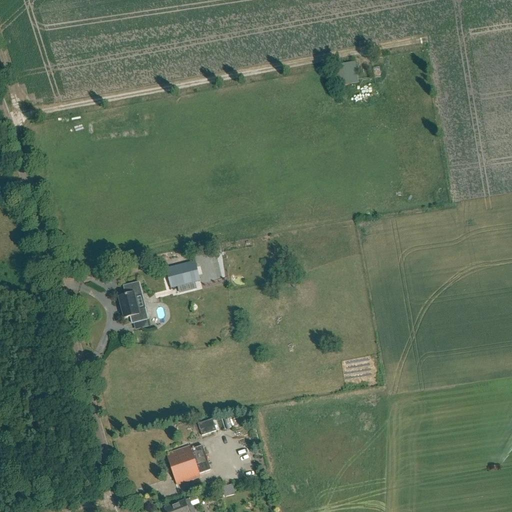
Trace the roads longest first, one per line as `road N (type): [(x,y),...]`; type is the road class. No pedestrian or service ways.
road 1 (tertiary): [(125,511),(0,106)]
road 2 (track): [(3,117),(418,42)]
